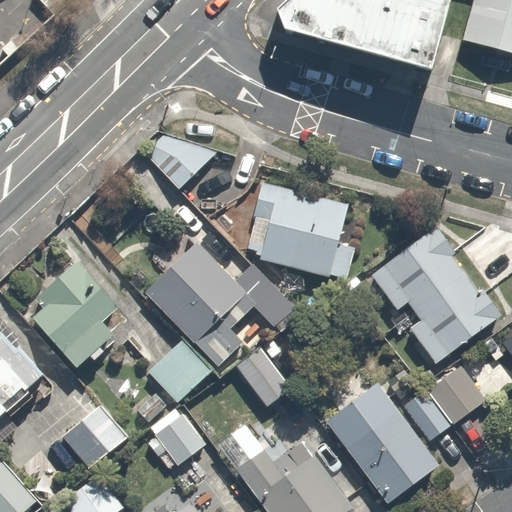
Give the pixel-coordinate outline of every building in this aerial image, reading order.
[(448,0),(283,0),(275,8),(282,29),(430,70),(448,0)] [(511,0),(469,0),(459,46),(511,57),(511,0)] [(179,189),(209,154),(209,153),(152,136),(137,152),(179,189)] [(337,242),(345,202),(262,185),(250,244),(263,247),(260,260),(343,277),(349,244),(337,242)] [(498,310),(436,224),(368,273),(394,309),(408,298),(420,314),(407,323),(432,357),(498,310)] [(198,241),(146,288),(214,362),(238,341),(229,331),(255,308),(274,329),(302,303),(264,261),(238,285),(198,241)] [(43,305),(32,314),(73,363),(89,350),(96,359),(122,336),(105,315),(122,300),(102,276),(75,299),(57,277),(35,296),(43,305)] [(0,409),(41,374),(0,326),(0,409)] [(175,398),(209,370),(183,338),(148,367),(175,398)] [(259,345),(236,363),(268,404),(291,387),(259,345)] [(461,362),(430,386),(435,393),(454,417),(485,393),(461,362)] [(383,385),(329,424),(386,503),(440,464),(383,385)] [(417,390),(401,402),(427,437),(454,417),(435,393),(425,401),(417,390)] [(68,467),(82,457),(88,465),(123,438),(99,406),(63,433),(50,443),(68,467)] [(203,444),(174,407),(149,426),(157,436),(149,443),(157,455),(166,448),(178,464),(203,444)] [(264,450),(236,472),(266,511),(344,511),(360,500),(311,438),(276,466),(264,450)] [(0,455),(0,511),(8,511),(32,492),(0,455)] [(72,511),(113,511),(123,504),(96,471),(62,498),(72,511)] [(199,511),(188,496),(165,511),(199,511)]
